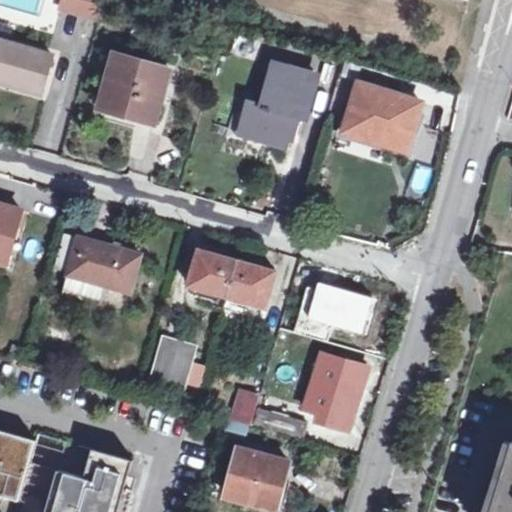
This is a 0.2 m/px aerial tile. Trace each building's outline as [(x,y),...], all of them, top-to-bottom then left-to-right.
[(63,0),(60,12),(96,23),(102,0),(63,0)] [(178,31),(184,11),(161,5),(155,24),(178,31)] [(52,55),(0,40),(0,82),(42,94),(52,55)] [(150,61),(126,54),(125,59),(115,56),(109,76),(114,78),(105,107),(136,116),(135,120),(158,127),(163,115),(157,113),(169,72),(148,66),(150,61)] [(261,105),(250,102),(242,129),(289,143),(296,118),(303,120),(315,75),(274,63),(261,105)] [(339,130),(390,146),(395,129),(407,133),(416,103),(354,84),(339,130)] [(395,129),(390,146),(403,149),(407,133),(395,129)] [(0,260),(6,262),(21,209),(0,202),(0,260)] [(28,211),(21,209),(6,262),(0,260),(0,268),(11,271),(28,211)] [(68,277),(80,237),(66,233),(55,273),(68,277)] [(113,247),(80,237),(68,277),(63,296),(94,306),(100,285),(131,294),(143,255),(139,254),(140,250),(114,243),(113,247)] [(196,301),(224,309),(238,262),(200,250),(189,286),(208,291),(207,296),(199,294),(196,301)] [(276,272),(238,262),(224,309),(251,317),(254,309),(245,307),(247,302),(266,307),(276,272)] [(196,349),(163,339),(151,381),(184,391),(196,349)] [(318,419),(317,422),(349,431),(369,367),(337,358),(324,402),(316,400),(311,417),(318,419)] [(203,388),(208,367),(194,365),(190,386),(203,388)] [(261,397),(243,391),(233,421),(252,426),(258,408),(261,397)] [(258,408),(252,426),(304,440),(309,423),(258,408)] [(0,494),(19,500),(30,463),(36,440),(0,429),(0,494)] [(38,435),(36,440),(30,463),(58,471),(66,443),(38,435)] [(511,511),(511,446),(491,511),(511,511)] [(290,461),(241,448),(227,498),(276,511),(278,505),(284,507),(290,482),(285,480),(290,461)] [(92,450),(84,479),(125,490),(133,462),(92,450)] [(127,511),(133,493),(125,490),(84,479),(58,471),(46,511),(127,511)]
